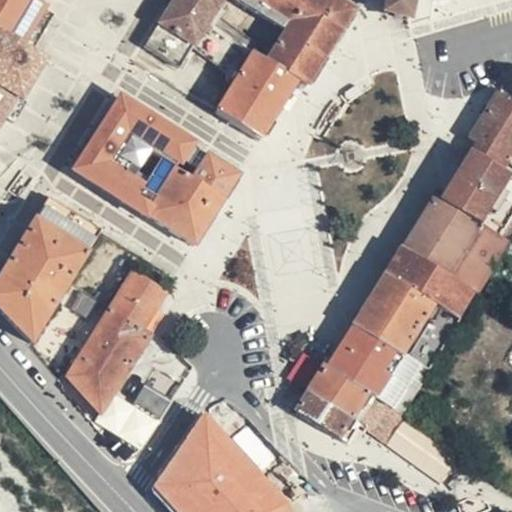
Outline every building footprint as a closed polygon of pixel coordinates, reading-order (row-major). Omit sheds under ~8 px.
[(50,0),(0,0),(0,139),(43,54),(29,47),(52,1),(50,0)] [(223,0),(171,0),(150,34),(156,40),(152,45),(145,41),(142,48),(177,70),(191,47),(227,75),(225,82),(230,86),(214,114),(227,122),(258,142),(294,83),(264,63),(207,27),(219,6),(223,0)] [(288,23),(251,0),(231,0),(241,7),(283,32),(288,23)] [(330,0),(251,0),(288,23),(283,32),(269,55),(264,63),(294,83),(304,89),(351,12),(330,0)] [(386,0),(384,9),(407,18),(411,0),(386,0)] [(226,11),(219,6),(207,27),(264,63),(269,55),(257,47),(256,49),(248,43),(249,41),(220,20),(226,11)] [(156,40),(150,34),(145,41),(152,45),(156,40)] [(208,110),(214,114),(230,86),(225,82),(208,110)] [(511,83),(500,94),(511,101),(511,83)] [(511,101),(500,94),(498,93),(469,141),(478,147),(509,166),(511,167),(511,101)] [(509,166),(478,147),(471,156),(503,176),(509,166)] [(511,181),(503,176),(471,156),(442,204),(507,244),(510,238),(511,234),(511,181)] [(193,247),(222,200),(190,180),(159,161),(141,191),(155,199),(143,217),(193,247)] [(0,314),(30,346),(100,232),(48,200),(0,276),(0,314)] [(507,244),(442,204),(436,200),(402,254),(476,295),(501,253),(507,244)] [(507,244),(501,253),(510,257),(511,254),(511,238),(511,239),(510,238),(507,244)] [(476,295),(402,254),(386,279),(435,309),(458,325),(476,295)] [(140,333),(165,294),(132,273),(67,379),(97,413),(99,413),(112,395),(138,354),(148,338),(140,333)] [(435,309),(386,279),(385,278),(352,330),(403,362),(404,359),(435,309)] [(433,368),(458,325),(435,309),(404,359),(428,374),(433,368)] [(403,362),(352,330),(327,372),(402,417),(417,392),(428,374),(404,359),(403,362)] [(402,417),(327,372),(325,370),(308,397),(359,426),(384,440),(394,428),(402,417)] [(97,413),(67,379),(62,387),(61,389),(106,443),(131,409),(112,395),(99,413),(97,413)] [(154,425),(166,405),(145,390),(131,409),(106,443),(114,453),(120,456),(125,456),(129,456),(132,455),(136,454),(137,452),(140,450),(156,426),(154,425)] [(359,426),(308,397),(295,417),(346,447),(359,426)] [(174,511),(300,511),(306,507),(291,490),(281,500),(275,504),(263,491),(203,423),(165,483),(168,486),(158,494),(174,511)] [(233,437),(262,471),(275,460),(246,425),(233,437)] [(397,469),(398,467),(398,463),(397,461),(395,460),(394,459),(394,458),(392,457),(389,456),(387,458),(384,459),(383,461),(381,462),(381,467),(382,469),(383,470),(385,472),(388,473),(390,473),(392,473),(395,472),(396,470),(397,469)] [(267,486),(263,491),(275,504),(281,500),(267,486)]
